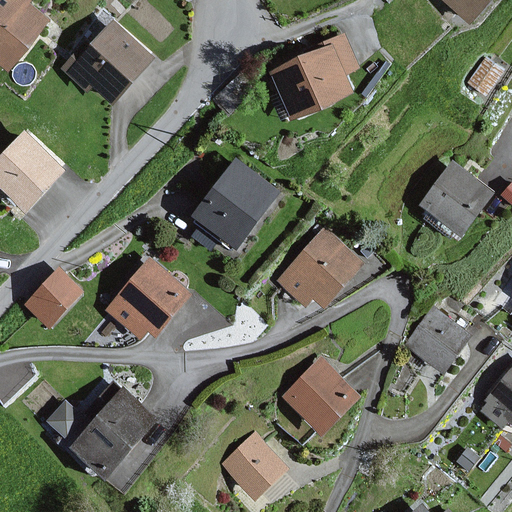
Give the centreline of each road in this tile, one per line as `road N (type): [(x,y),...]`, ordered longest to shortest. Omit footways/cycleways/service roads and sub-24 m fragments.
road 1 (residential): [(0,362),(204,361),(262,347),(390,285),(399,294),(396,327),(329,511)]
road 2 (residential): [(0,304),(187,104),(240,33)]
road 3 (residential): [(240,33),(276,36),(369,0)]
